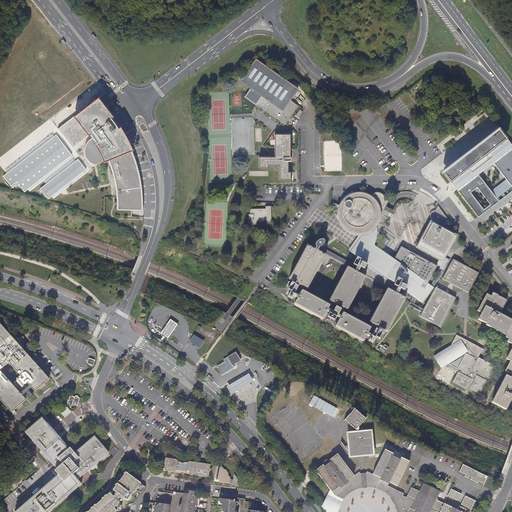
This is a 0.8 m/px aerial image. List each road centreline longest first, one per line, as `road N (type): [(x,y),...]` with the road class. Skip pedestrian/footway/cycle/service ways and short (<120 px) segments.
road 1 (residential): [(113,341),(98,405),(144,473),(261,497),(275,511)]
road 2 (secondary): [(305,511),(243,430),(116,326)]
road 3 (secondary): [(113,341),(208,412),(292,511)]
road 4 (primary): [(280,36),(307,71),(344,90),(370,91),(405,73)]
road 5 (secondary): [(152,241),(164,217),(167,179),(137,103)]
road 6 (secondary): [(40,0),(126,111)]
road 7 (secondary): [(126,111),(153,163),(152,241)]
road 8 (secondary): [(137,103),(57,0)]
road 9 (secondary): [(116,326),(0,277)]
road 10 (secondary): [(0,295),(113,341)]
